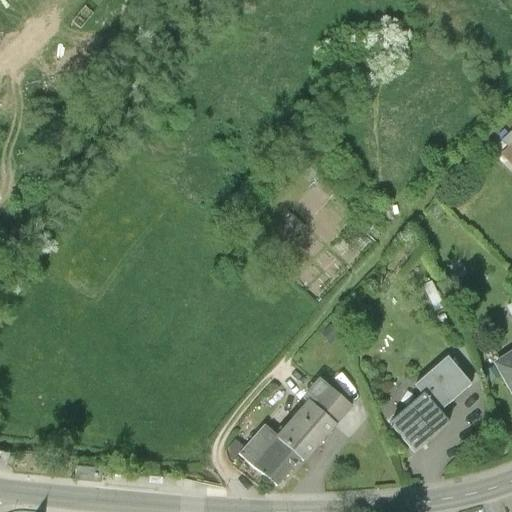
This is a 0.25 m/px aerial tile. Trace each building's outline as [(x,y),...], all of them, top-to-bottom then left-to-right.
[(511,144),(499,157),(511,170),(511,144)] [(437,282),(422,290),(437,318),(451,310),(437,282)] [(320,337),(329,346),(338,337),(329,328),(320,337)] [(511,356),(493,369),(511,397),(511,356)] [(446,430),(435,418),(469,389),(446,362),(412,391),(422,402),(388,431),(412,459),(446,430)] [(301,404),(306,408),(332,431),(349,412),(317,385),(301,404)] [(306,408),(276,442),(298,462),(302,466),(332,431),(306,408)] [(274,490),(298,462),(276,442),(262,430),(237,458),(274,490)]
